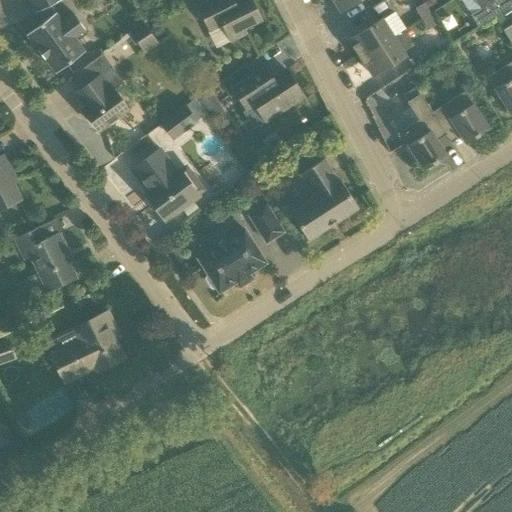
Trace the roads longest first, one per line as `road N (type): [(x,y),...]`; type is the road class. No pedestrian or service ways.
road 1 (residential): [(202,353),(0,73)]
road 2 (residential): [(289,0),(399,232)]
road 3 (residential): [(202,353),(88,430),(0,475)]
road 4 (residential): [(202,353),(399,232)]
road 5 (track): [(317,511),(202,353)]
road 6 (residential): [(399,232),(511,156)]
